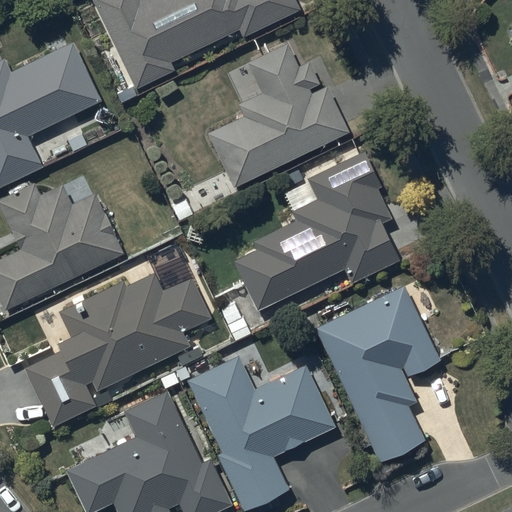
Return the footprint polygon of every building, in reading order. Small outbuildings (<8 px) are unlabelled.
[(94,0),(137,89),(174,71),(170,62),(239,30),(242,37),(299,9),(295,0),(94,0)] [(0,186),(43,167),(29,135),(101,102),(74,42),(11,72),(5,59),(0,61),(0,186)] [(244,114),(209,131),(235,186),(349,131),(328,86),(313,94),(310,88),(319,83),(309,62),(299,67),(287,42),(248,61),(263,91),(239,103),(244,114)] [(257,309),(343,267),(352,284),(401,259),(382,220),(391,216),(376,187),(382,184),(366,150),(308,178),(318,198),(292,211),(296,219),(254,240),(258,250),(234,262),(257,309)] [(0,204),(20,249),(0,258),(0,296),(5,308),(124,253),(96,192),(93,194),(84,175),(41,195),(35,182),(0,198),(0,204)] [(124,280),(57,311),(68,335),(56,341),(60,349),(23,366),(53,428),(98,407),(88,385),(92,382),(96,391),(191,346),(184,331),(212,318),(195,280),(185,279),(164,289),(156,272),(127,286),(124,280)] [(405,285),(315,326),(378,464),(425,443),(408,406),(417,402),(405,377),(440,361),(405,285)] [(239,355),(188,379),(222,452),(217,455),(243,511),(288,491),(272,456),(334,428),(305,365),(254,388),(239,355)] [(202,461),(167,390),(126,410),(137,434),(65,470),(85,511),(90,511),(113,501),(118,511),(171,511),(170,509),(180,504),(184,511),(214,511),(232,504),(210,458),(202,461)]
